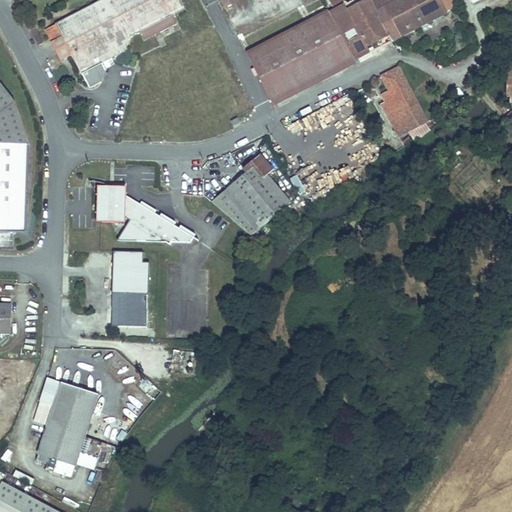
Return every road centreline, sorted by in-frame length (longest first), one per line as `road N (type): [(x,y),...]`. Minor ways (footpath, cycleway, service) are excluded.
road 1 (unclassified): [(58,149),(209,151),(262,126)]
road 2 (unclassified): [(0,264),(52,265),(58,149)]
road 3 (unclassified): [(58,149),(46,100),(0,8)]
